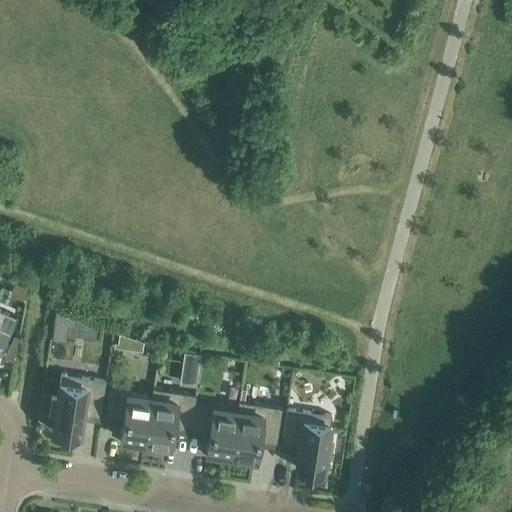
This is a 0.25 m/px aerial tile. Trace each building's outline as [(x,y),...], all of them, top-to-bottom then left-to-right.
[(17,315),(0,308),(0,347),(3,349),(17,315)] [(67,332),(69,321),(74,322),(75,316),(56,309),(52,337),(66,339),(67,332)] [(114,341),(113,345),(125,347),(126,334),(119,331),(118,341),(114,341)] [(189,350),(187,362),(199,364),(201,352),(189,350)] [(82,412),(100,414),(106,379),(61,372),(57,396),(51,395),(48,413),(54,414),(52,429),(79,433),(82,412)] [(145,441),(170,444),(173,426),(190,428),(195,402),(196,393),(153,386),(152,395),(145,441)] [(152,395),(109,389),(105,415),(122,418),(120,437),(123,437),(123,442),(139,445),(140,440),(145,440),(152,395)] [(213,400),(212,405),(195,402),(190,428),(208,431),(205,450),(209,450),(208,455),(225,458),(225,453),(230,454),(239,399),(238,399),(237,404),(213,400)] [(276,442),(282,406),(239,399),(230,454),(235,454),(235,459),(251,462),(252,457),(256,458),(258,439),(276,442)] [(331,413),(286,406),(281,442),(298,445),(295,466),(322,470),(325,456),(330,457),(333,438),(327,437),(331,413)]
